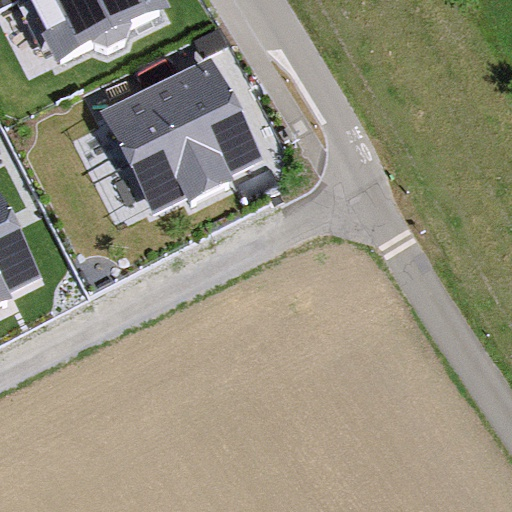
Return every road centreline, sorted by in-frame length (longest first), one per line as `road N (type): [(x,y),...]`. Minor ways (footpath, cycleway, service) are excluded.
road 1 (track): [(364,197),(0,378)]
road 2 (unclassified): [(511,419),(364,197)]
road 3 (residential): [(364,197),(330,105),(264,0)]
